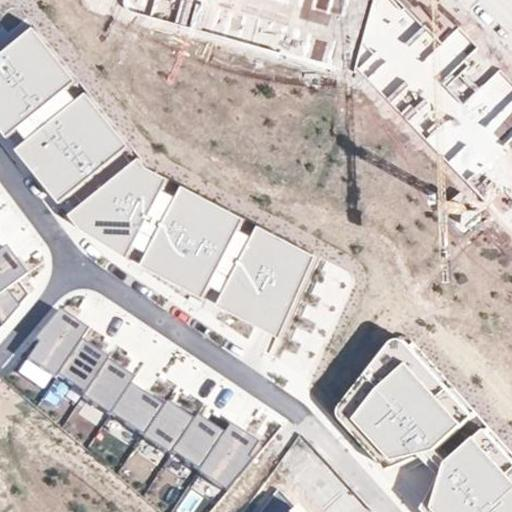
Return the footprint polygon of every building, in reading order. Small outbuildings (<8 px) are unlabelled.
[(124,0),(122,8),(327,66),(344,0),(124,0)] [(474,179),(511,141),(511,116),(485,88),(476,94),(467,84),(475,77),(423,23),(372,73),(474,179)] [(280,333),(318,256),(263,229),(259,237),(246,231),(252,219),(184,185),(180,193),(169,187),(173,180),(148,167),(90,93),(80,101),(69,88),(77,82),(34,27),(0,54),(0,128),(8,139),(23,128),(33,140),(19,151),(60,204),(75,214),(85,228),(130,251),(137,238),(156,247),(148,265),(205,293),(211,282),(231,292),(225,305),(280,333)] [(511,173),(490,196),(511,217),(511,173)] [(26,273),(7,246),(3,249),(0,251),(0,294),(6,289),(18,280),(26,273)] [(6,289),(0,294),(0,322),(2,324),(17,306),(6,289)] [(59,372),(81,337),(88,327),(60,307),(37,337),(40,340),(27,358),(55,377),(59,372)] [(59,372),(85,390),(108,357),(110,355),(81,337),(59,372)] [(386,470),(434,451),(476,414),(408,344),(395,338),(388,339),(335,406),(334,414),(338,421),(386,470)] [(81,396),(109,414),(129,381),(134,374),(108,357),(85,390),(81,396)] [(142,435),(163,401),(129,381),(109,414),(142,435)] [(170,453),(195,416),(166,398),(163,401),(142,435),(170,453)] [(198,470),(225,429),(198,411),(195,416),(170,453),(198,470)] [(225,429),(198,470),(226,490),(254,457),(251,453),(258,440),(230,421),(225,429)] [(511,511),(511,456),(488,428),(480,429),(471,437),(441,462),(418,510),(419,511),(511,511)]
